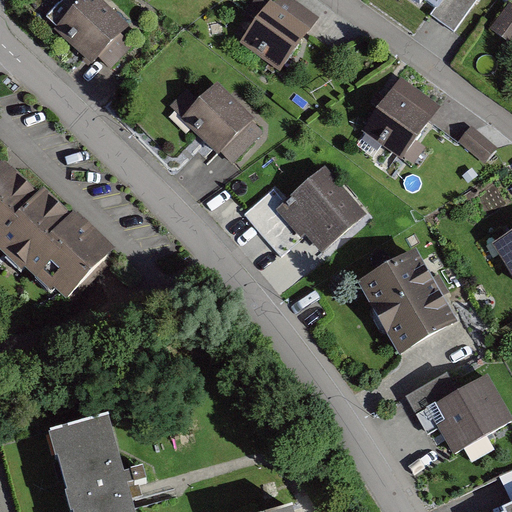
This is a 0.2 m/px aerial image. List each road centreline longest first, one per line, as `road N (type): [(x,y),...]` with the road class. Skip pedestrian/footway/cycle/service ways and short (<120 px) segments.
road 1 (residential): [(0,36),(298,358),(395,511)]
road 2 (residential): [(334,0),(511,126)]
